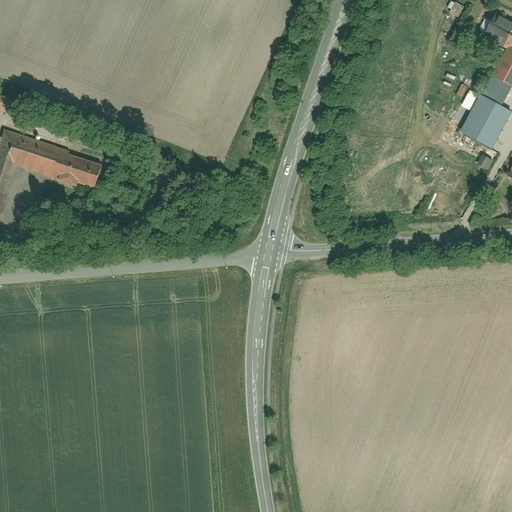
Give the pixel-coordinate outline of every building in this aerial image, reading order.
[(511,21),(495,12),(482,36),(505,48),(491,74),(511,85),(511,21)] [(511,85),(491,74),(480,94),(501,105),(511,85)] [(511,111),(479,94),(459,131),(490,149),(511,111)] [(11,99),(0,95),(0,109),(7,112),(11,99)] [(70,151),(4,130),(2,137),(0,142),(0,207),(14,164),(60,179),(59,181),(78,187),(80,181),(96,187),(103,165),(69,154),(70,151)] [(477,166),(487,171),(492,161),(482,156),(477,166)] [(483,210),(487,220),(501,214),(497,204),(483,210)]
